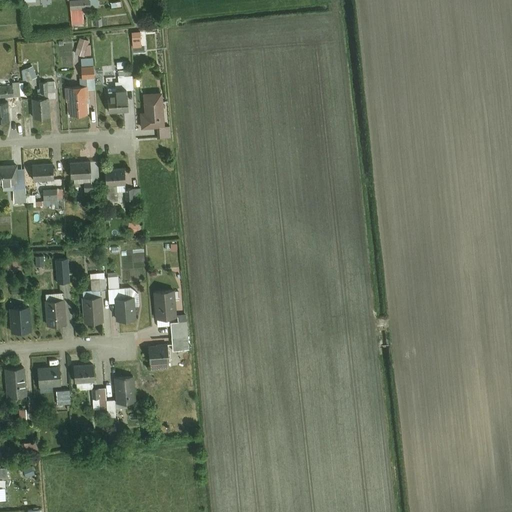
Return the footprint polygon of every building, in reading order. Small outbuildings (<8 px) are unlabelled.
[(71,23),(83,23),(81,8),(69,9),(71,23)] [(140,31),(131,32),(132,47),(141,46),(140,31)] [(89,40),(79,36),(74,52),(83,56),(89,40)] [(93,57),(81,58),(81,65),(94,64),(93,57)] [(81,65),(79,66),(80,77),(94,75),(94,64),(81,65)] [(35,67),(23,67),(23,77),(35,77),(35,67)] [(45,80),(46,90),(55,89),(54,75),(45,76),(45,80)] [(134,87),(133,75),(115,76),(116,89),(128,88),(134,87)] [(37,81),(39,97),(47,97),(46,90),(45,80),(37,81)] [(13,82),(14,94),(22,94),(21,81),(13,82)] [(13,82),(0,83),(1,95),(14,94),(13,82)] [(87,86),(66,88),(68,115),(86,114),(84,98),(88,97),(87,88),(87,86)] [(112,94),(106,95),(108,111),(130,109),(128,88),(116,89),(112,89),(112,94)] [(160,91),(141,93),(143,111),(139,111),(140,128),(156,126),(163,126),(160,91)] [(39,97),(31,98),(32,117),(51,115),(49,96),(47,97),(39,97)] [(9,102),(0,102),(0,119),(11,119),(9,102)] [(157,137),(168,136),(167,125),(163,126),(156,126),(157,137)] [(88,160),(68,161),(70,178),(90,176),(88,160)] [(54,162),(33,163),(33,180),(55,179),(54,162)] [(18,164),(0,164),(0,182),(19,181),(18,164)] [(124,166),(103,168),(104,185),(115,184),(126,183),(124,166)] [(116,199),(115,184),(104,185),(106,200),(116,199)] [(82,193),(93,192),(93,185),(81,185),(82,193)] [(140,187),(126,188),(127,200),(141,199),(140,187)] [(26,188),(13,188),(14,202),(27,201),(26,190),(26,188)] [(62,188),(44,189),(44,200),(63,199),(62,188)] [(27,201),(44,200),(44,189),(26,190),(27,201)] [(140,231),(140,222),(130,221),(129,230),(140,231)] [(3,269),(22,268),(22,255),(2,256),(3,269)] [(46,255),(36,255),(36,265),(46,264),(46,255)] [(70,257),(57,259),(60,281),(73,279),(70,257)] [(92,272),(93,289),(103,289),(108,288),(107,271),(92,272)] [(122,287),(121,275),(110,275),(111,288),(122,287)] [(122,287),(111,288),(112,302),(118,302),(117,297),(126,296),(125,286),(122,287)] [(177,289),(155,291),(157,317),(179,315),(177,289)] [(66,294),(47,295),(49,324),(69,323),(66,294)] [(103,294),(86,295),(88,321),(106,320),(103,294)] [(126,296),(117,297),(118,302),(119,319),(138,318),(137,295),(126,296)] [(31,305),(13,307),(15,331),(33,329),(31,305)] [(182,320),(174,320),(177,349),(193,347),(190,312),(181,313),(182,320)] [(173,344),(152,346),(153,362),(174,360),(173,344)] [(96,363),(76,364),(77,381),(97,380),(96,363)] [(64,366),(39,367),(40,385),(65,383),(64,366)] [(28,367),(9,368),(10,395),(29,394),(28,367)] [(136,375),(118,376),(119,401),(138,399),(136,375)] [(107,387),(99,388),(99,397),(100,411),(100,415),(109,414),(108,399),(107,387)] [(73,388),(59,389),(60,404),(74,403),(73,388)] [(109,416),(117,415),(116,398),(108,399),(109,414),(109,416)] [(168,415),(159,417),(162,431),(171,429),(168,415)] [(40,441),(26,442),(27,452),(41,451),(40,441)] [(34,464),(26,467),(29,476),(37,473),(34,464)] [(0,475),(11,474),(10,466),(0,466),(0,475)]
